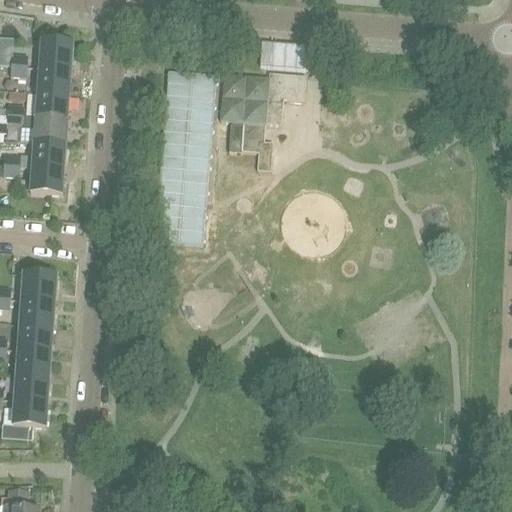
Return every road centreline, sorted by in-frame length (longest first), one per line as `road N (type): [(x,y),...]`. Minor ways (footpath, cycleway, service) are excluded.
road 1 (residential): [(511,39),(157,12),(130,18)]
road 2 (residential): [(511,220),(504,450),(511,451)]
road 3 (residential): [(98,248),(116,49),(130,18)]
road 4 (residential): [(80,468),(98,248)]
